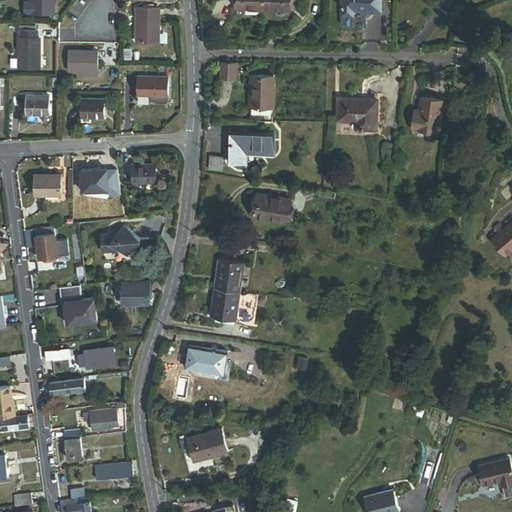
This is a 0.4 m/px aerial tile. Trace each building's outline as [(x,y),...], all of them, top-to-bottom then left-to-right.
[(290,0),(240,0),(240,7),(290,8),(290,0)] [(378,0),(339,0),(339,15),(351,15),(351,9),(378,10),(378,0)] [(24,2),(24,13),(54,14),(54,2),(31,2),(24,2)] [(159,8),(136,8),(136,41),(159,41),(159,8)] [(20,37),(19,37),(19,67),(40,67),(40,37),(38,37),(38,30),(37,30),(21,30),(20,30),(20,37)] [(98,50),(69,50),(69,70),(83,70),(83,68),(98,69),(98,50)] [(235,78),(235,62),(220,62),(220,77),(235,78)] [(168,102),(168,76),(138,76),(138,96),(150,95),(155,95),(156,101),(155,102),(157,104),(166,104),(168,102)] [(251,76),(250,115),(269,116),(269,106),(271,106),(272,77),(251,76)] [(50,95),(26,95),(26,114),(50,114),(50,95)] [(376,97),(338,96),(337,119),(359,120),(359,127),(375,128),(376,97)] [(416,107),(413,126),(439,129),(443,98),(423,96),(422,108),(416,107)] [(105,99),(81,99),(81,117),(105,117),(105,99)] [(270,134),(228,133),(227,161),(243,161),(243,151),(270,152),(270,134)] [(123,219),(114,152),(102,153),(102,159),(95,159),(95,166),(84,166),(84,183),(100,182),(100,178),(111,176),(116,219),(123,219)] [(221,156),(208,155),(207,169),(220,170),(221,156)] [(155,162),(130,163),(130,181),(156,180),(155,162)] [(60,176),(33,177),(34,197),(61,196),(60,176)] [(289,195),(256,191),(253,214),(286,219),(289,195)] [(333,193),(318,191),(316,199),(331,202),(333,193)] [(511,221),(492,238),(506,254),(511,249),(511,221)] [(78,226),(35,229),(37,258),(43,258),(43,263),(50,262),(50,257),(57,257),(55,231),(58,231),(58,233),(79,231),(78,226)] [(100,236),(102,255),(120,253),(127,259),(141,241),(123,228),(118,235),(100,236)] [(447,242),(440,241),(437,254),(444,255),(447,242)] [(34,252),(27,253),(28,261),(35,262),(34,252)] [(216,259),(209,317),(218,318),(232,320),(236,320),(243,263),(216,259)] [(80,285),(84,284),(83,276),(75,277),(76,286),(80,285)] [(150,301),(148,280),(121,284),(123,304),(150,301)] [(76,286),(60,289),(63,299),(82,295),(80,285),(76,286)] [(264,295),(256,294),(253,319),(260,320),(264,295)] [(99,298),(64,303),(68,328),(102,323),(99,298)] [(117,346),(87,349),(87,353),(88,358),(86,358),(86,362),(88,362),(89,365),(96,365),(96,368),(107,366),(107,363),(119,362),(117,346)] [(69,347),(44,350),(45,358),(70,355),(69,347)] [(222,352),(186,347),(183,370),(219,375),(222,352)] [(87,353),(80,353),(82,366),(89,365),(88,362),(86,362),(86,358),(88,358),(87,353)] [(128,360),(120,360),(121,369),(129,368),(128,360)] [(85,388),(85,378),(49,381),(49,379),(43,379),(45,392),(85,388)] [(10,385),(0,386),(0,416),(15,414),(12,395),(11,395),(10,385)] [(108,409),(90,411),(92,431),(110,429),(109,426),(117,425),(116,413),(108,414),(108,409)] [(0,429),(34,424),(34,419),(33,413),(0,417),(0,429)] [(83,456),(80,436),(78,437),(76,428),(63,430),(68,458),(83,456)] [(222,429),(188,439),(195,462),(228,452),(222,429)] [(6,455),(0,455),(0,476),(9,476),(6,455)] [(131,458),(93,464),(96,478),(134,472),(131,458)] [(511,469),(509,458),(477,466),(482,487),(499,483),(500,488),(511,485),(511,469)] [(392,486),(363,494),(368,511),(381,511),(386,510),(387,511),(398,509),(392,486)] [(71,497),(78,496),(85,495),(84,487),(70,489),(71,497)] [(15,505),(33,503),(32,493),(14,496),(15,505)] [(78,496),(71,497),(60,499),(61,511),(73,511),(90,509),(89,499),(79,501),(78,496)] [(281,511),(281,510),(287,511),(319,511),(321,508),(312,505),(312,504),(287,499),(286,501),(277,500),(276,508),(275,511),(281,511)]
